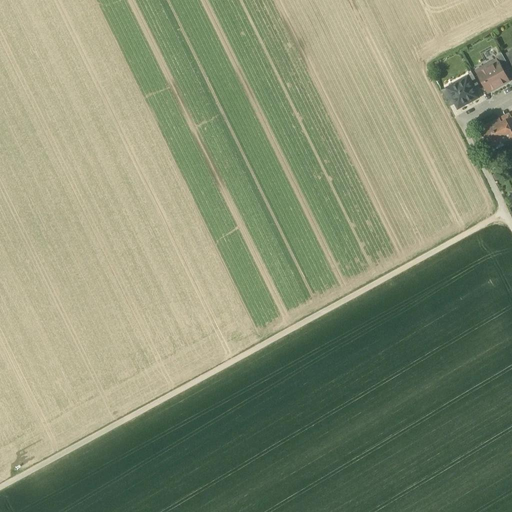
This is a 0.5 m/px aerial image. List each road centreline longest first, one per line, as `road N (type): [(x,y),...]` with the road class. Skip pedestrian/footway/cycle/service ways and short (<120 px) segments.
road 1 (track): [(0,485),(504,210),(511,225)]
road 2 (residential): [(504,210),(463,125),(511,99)]
